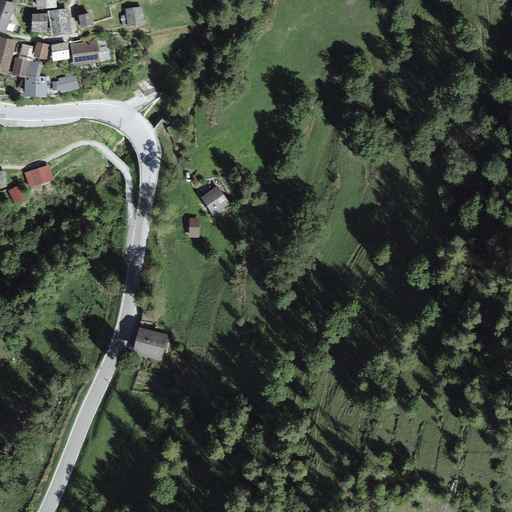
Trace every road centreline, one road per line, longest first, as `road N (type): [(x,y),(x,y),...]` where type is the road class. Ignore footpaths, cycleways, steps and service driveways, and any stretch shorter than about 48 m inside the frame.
road 1 (tertiary): [(142,224),(122,331),(46,511)]
road 2 (tertiary): [(0,110),(101,111),(135,123),(151,166),(142,224)]
